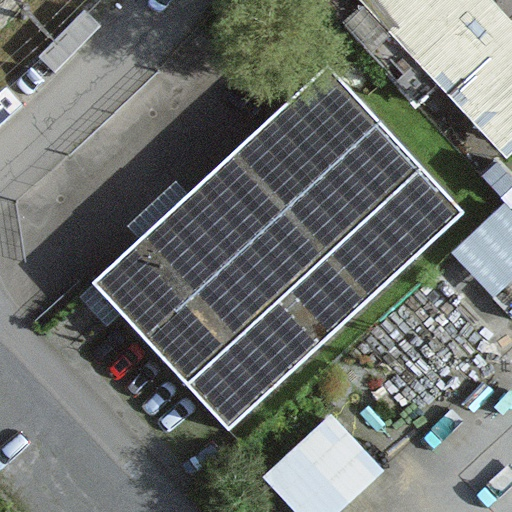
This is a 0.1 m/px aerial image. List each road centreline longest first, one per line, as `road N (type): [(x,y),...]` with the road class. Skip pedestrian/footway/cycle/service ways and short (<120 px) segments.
road 1 (unclassified): [(0,304),(182,511)]
road 2 (residential): [(0,165),(164,0)]
